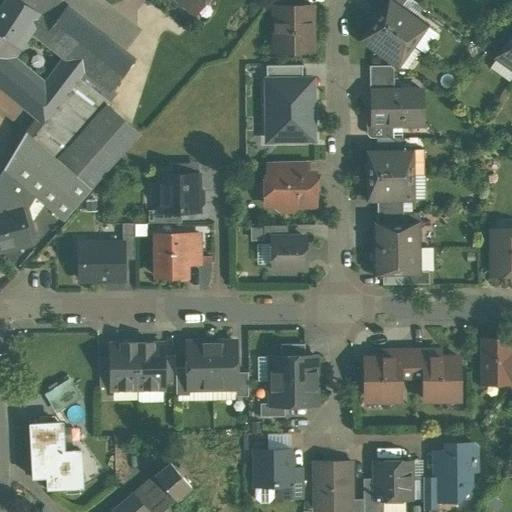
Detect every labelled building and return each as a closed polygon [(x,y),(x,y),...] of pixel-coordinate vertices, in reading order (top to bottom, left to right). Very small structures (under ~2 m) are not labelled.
[(20,0),(4,0),(0,6),(0,33),(11,41),(17,45),(38,12),(28,5),(20,0)] [(66,6),(57,0),(31,0),(28,5),(38,12),(54,21),(66,6)] [(401,7),(390,0),(389,0),(375,20),(411,46),(426,25),(401,7)] [(134,60),(66,6),(54,21),(43,36),(70,57),(85,70),(111,90),(111,89),(134,60)] [(312,51),(312,6),(304,6),(278,6),(274,6),(274,33),(278,33),(278,51),(312,51)] [(411,46),(375,20),(361,41),(396,66),(411,46)] [(11,41),(0,33),(0,51),(1,53),(11,41)] [(511,36),(496,59),(511,70),(511,36)] [(45,88),(1,53),(0,54),(0,87),(37,117),(44,122),(60,101),(45,88)] [(70,57),(45,88),(60,101),(85,70),(70,57)] [(271,87),(303,86),(303,65),(266,65),(267,87),(271,87)] [(390,66),(369,67),(369,78),(393,78),(393,68),(390,66)] [(60,101),(44,122),(37,117),(25,132),(60,162),(106,104),(115,92),(111,89),(111,90),(85,70),(60,101)] [(393,90),(393,78),(369,78),(369,91),(371,91),(371,90),(393,90)] [(314,141),(313,86),(303,86),(271,87),(272,141),(314,141)] [(393,90),(371,90),(371,91),(372,126),(403,126),(403,120),(422,120),(421,90),(393,90)] [(106,104),(60,162),(90,189),(139,133),(106,104)] [(60,162),(25,132),(3,169),(35,196),(63,220),(90,189),(60,162)] [(402,138),(376,138),(376,150),(402,150),(402,138)] [(376,150),(367,150),(368,175),(412,175),(411,150),(402,150),(376,150)] [(305,162),(270,162),(270,177),(268,177),(268,181),(265,185),(265,194),(268,198),(268,200),(273,205),(276,205),(281,210),(291,210),(295,205),(314,205),(313,174),(306,174),(305,162)] [(23,218),(21,210),(28,209),(35,196),(3,169),(0,174),(0,249),(29,242),(28,240),(24,225),(31,223),(29,216),(23,218)] [(199,176),(199,175),(159,175),(155,178),(155,191),(159,193),(160,210),(160,211),(181,211),(199,211),(199,209),(198,209),(198,176),(199,176)] [(412,200),(412,175),(368,175),(368,201),(376,201),(403,201),(412,200)] [(403,212),(403,201),(376,201),(377,213),(403,212)] [(160,211),(160,210),(148,210),(148,223),(181,223),(181,211),(160,211)] [(403,224),(403,212),(377,213),(377,225),(403,224)] [(31,223),(24,225),(28,240),(35,238),(31,223)] [(134,223),(122,224),(122,244),(122,260),(134,260),(134,223)] [(377,225),(373,225),(373,249),(419,248),(419,224),(403,224),(377,225)] [(287,226),(263,226),(263,239),(271,239),(271,238),(287,238),(287,226)] [(511,230),(511,236),(492,236),(492,275),(511,274),(511,230)] [(173,240),(155,241),(156,276),(173,276),(174,279),(186,278),(186,263),(185,263),(185,235),(173,235),(173,240)] [(199,235),(185,235),(185,263),(186,263),(200,262),(199,235)] [(305,268),(305,238),(287,238),(271,238),(271,239),(272,269),(305,268)] [(122,244),(80,244),(80,280),(122,280),(122,260),(122,244)] [(420,271),(419,248),(373,249),(373,273),(402,273),(420,272),(420,271)] [(420,271),(420,272),(402,273),(402,285),(429,284),(428,271),(420,271)] [(511,349),(509,348),(509,339),(482,339),(482,382),(496,382),(500,376),(511,361),(511,349)] [(235,373),(235,342),(211,343),(212,389),(235,388),(236,388),(235,373)] [(137,344),(138,389),(164,389),(164,387),(163,356),(163,345),(153,345),(153,343),(137,344)] [(211,343),(187,343),(187,368),(188,389),(189,389),(212,389),(211,343)] [(111,390),(138,389),(137,344),(121,344),(121,345),(110,345),(111,358),(111,388),(111,390)] [(304,357),(304,344),(280,345),(280,357),(304,357)] [(431,355),(431,349),(411,350),(411,377),(423,377),(423,355),(431,355)] [(411,377),(411,350),(392,350),(392,356),(399,356),(400,377),(411,377)] [(459,395),(458,357),(431,358),(431,355),(423,355),(423,377),(424,400),(444,400),(444,395),(459,395)] [(175,356),(163,356),(164,387),(176,386),(175,368),(175,356)] [(280,357),(270,357),(270,381),(316,380),(316,356),(304,357),(280,357)] [(392,356),(392,358),(364,358),(365,396),(379,396),(379,400),(400,400),(400,377),(399,356),(392,356)] [(111,388),(111,358),(99,358),(100,388),(111,388)] [(511,361),(500,376),(510,384),(511,382),(511,361)] [(188,389),(187,368),(175,368),(176,386),(176,396),(189,396),(189,389),(188,389)] [(248,397),(247,373),(235,373),(236,388),(235,388),(235,397),(248,397)] [(69,379),(48,392),(59,411),(81,399),(69,379)] [(316,380),(270,381),(270,404),(270,405),(284,405),(316,404),(316,380)] [(284,405),(270,405),(270,404),(260,404),(260,417),(284,417),(284,405)] [(59,423),(31,424),(33,477),(47,477),(47,488),(82,487),(80,451),(60,452),(59,423)] [(289,435),(268,435),(268,448),(289,448),(289,435)] [(454,444),(454,452),(434,452),(435,479),(435,501),(436,501),(456,501),(460,496),(460,484),(471,484),(470,470),(476,470),(476,457),(474,457),(474,444),(454,444)] [(290,467),(290,450),(255,450),(255,485),(255,486),(273,486),(291,485),(290,467)] [(411,460),(374,460),(375,478),(375,500),(383,500),(411,500),(411,460)] [(350,461),(314,461),(315,511),(326,511),(339,511),(340,511),(349,511),(351,511),(351,500),(350,461)] [(170,463),(155,476),(176,500),(191,487),(170,463)] [(302,467),(290,467),(291,485),(291,486),(303,486),(302,467)] [(382,511),(383,500),(375,500),(375,478),(362,478),(363,500),(363,505),(362,511),(382,511)] [(435,501),(435,479),(423,479),(423,509),(436,509),(436,501),(435,501)] [(274,498),(273,486),(255,486),(255,485),(254,485),(255,498),(260,503),(269,503),(274,498)] [(303,487),(303,486),(291,486),(291,498),(303,498),(302,487),(303,487)] [(149,511),(134,494),(112,511),(149,511)] [(362,511),(363,505),(363,500),(351,500),(351,511),(349,511),(362,511)]
